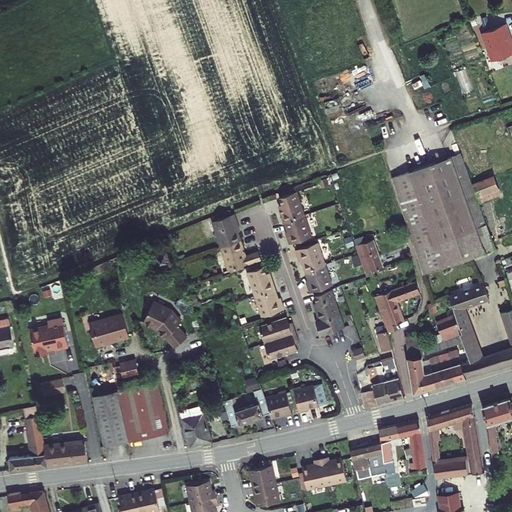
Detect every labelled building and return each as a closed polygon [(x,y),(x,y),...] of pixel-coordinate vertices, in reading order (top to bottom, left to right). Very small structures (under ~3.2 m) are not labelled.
[(483,32),(494,60),(511,52),(511,42),(511,38),(508,39),(507,35),(508,34),(504,24),(483,32)] [(511,124),(500,127),(505,140),(511,139),(511,124)] [(456,154),(404,171),(434,268),(488,251),(456,154)] [(480,204),(502,195),(494,176),(472,184),(480,204)] [(282,237),(285,245),(307,237),(292,192),(275,197),(277,204),(275,206),(285,236),(282,237)] [(213,244),(223,272),(257,261),(254,253),(241,257),(229,222),(232,222),(229,214),(206,222),(210,233),(208,237),(209,242),(213,244)] [(371,241),(351,248),(353,253),(357,252),(364,272),(380,266),(371,241)] [(303,287),(305,295),(329,287),(314,242),(291,250),(293,257),(296,257),(306,286),(303,287)] [(163,252),(152,256),(155,264),(166,261),(163,252)] [(240,273),(256,319),(279,311),(277,303),(274,304),(264,274),(261,275),(259,266),(240,273)] [(377,354),(388,351),(383,336),(391,333),(390,328),(403,323),(396,299),(413,293),(410,285),(370,299),(381,330),(371,333),(377,354)] [(319,336),(339,328),(329,297),(337,294),(335,287),(328,291),(310,297),(313,304),(309,306),(314,322),(311,323),(314,334),(319,336)] [(511,311),(498,316),(508,347),(482,355),(468,310),(486,304),(482,290),(448,301),(470,364),(461,366),(458,347),(452,348),(456,368),(427,375),(422,334),(408,336),(414,395),(511,364),(511,311)] [(149,306),(139,324),(150,330),(150,329),(155,329),(156,331),(154,332),(161,339),(162,338),(171,349),(183,339),(174,327),(178,323),(172,317),(165,314),(166,312),(154,305),(149,306)] [(42,323),(23,327),(29,354),(41,351),(40,347),(47,345),(48,347),(62,345),(55,316),(41,319),(42,323)] [(118,316),(84,325),(91,349),(124,339),(118,316)] [(281,318),(252,328),(264,362),(292,353),(290,345),(292,345),(286,325),(283,325),(281,318)] [(3,319),(0,319),(0,348),(8,346),(3,319)] [(355,349),(345,352),(349,362),(358,359),(355,349)] [(131,361),(115,364),(118,379),(134,376),(131,361)] [(403,398),(391,362),(376,366),(377,369),(363,374),(369,393),(360,396),(364,411),(403,398)] [(248,393),(260,389),(256,377),(244,381),(248,393)] [(43,396),(64,395),(63,380),(42,381),(43,396)] [(153,380),(87,393),(99,443),(163,431),(153,380)] [(307,382),(285,387),(293,415),(303,413),(302,411),(313,408),(307,382)] [(252,398),(223,408),(230,426),(265,414),(268,422),(278,418),(279,420),(287,417),(278,390),(259,396),(257,390),(250,392),(252,398)] [(482,428),(486,458),(494,457),(491,427),(509,421),(502,403),(476,412),(482,428)] [(466,479),(464,473),(476,470),(467,407),(420,423),(432,485),(466,479)] [(190,408),(179,411),(190,447),(201,445),(200,441),(210,438),(204,419),(197,421),(195,413),(192,414),(190,408)] [(2,459),(3,471),(83,461),(80,442),(39,447),(33,416),(19,419),(24,446),(22,446),(19,448),(17,450),(16,452),(15,455),(15,457),(2,459)] [(413,476),(422,473),(413,425),(375,434),(377,444),(343,452),(351,484),(358,481),(355,469),(376,464),(373,468),(377,481),(382,479),(383,481),(391,479),(387,445),(407,441),(413,476)] [(310,471),(299,473),(304,495),(343,487),(337,465),(325,468),(324,463),(309,466),(310,471)] [(267,468),(245,472),(252,509),(274,504),(267,468)] [(204,484),(185,488),(190,511),(209,511),(209,510),(214,509),(211,493),(206,494),(204,484)] [(406,495),(410,501),(422,494),(418,487),(406,495)] [(42,511),(38,494),(16,495),(16,493),(3,494),(6,511),(15,511),(15,510),(27,508),(27,511),(42,511)] [(154,511),(151,494),(113,502),(115,511),(154,511)] [(451,511),(449,500),(435,503),(436,511),(466,511),(467,511),(463,511),(451,511)] [(94,511),(91,501),(56,511),(94,511)]
